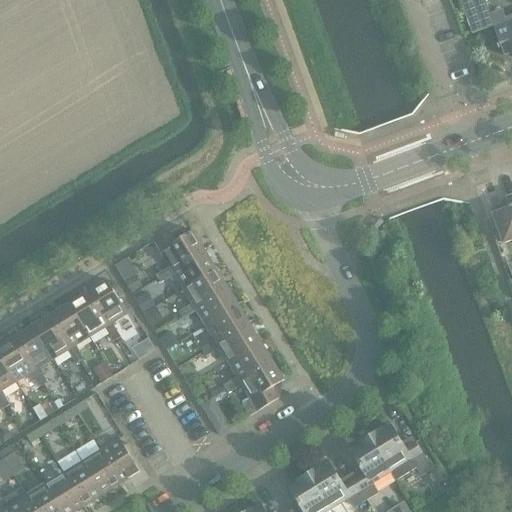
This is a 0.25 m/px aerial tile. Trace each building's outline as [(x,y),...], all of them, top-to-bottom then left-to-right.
[(511,15),(505,18),(502,10),(490,14),(485,0),(459,0),(472,34),(493,26),(505,56),(511,53),(511,15)] [(511,194),(505,197),(507,204),(491,210),(504,243),(511,240),(511,194)] [(163,271),(168,279),(175,275),(172,271),(205,251),(193,231),(176,242),(169,232),(154,242),(170,267),(163,271)] [(172,271),(175,275),(184,289),(216,269),(205,251),(172,271)] [(216,269),(184,289),(192,304),(186,308),(190,316),(197,311),(195,308),(227,288),(216,269)] [(168,279),(163,271),(156,276),(161,283),(168,279)] [(136,277),(126,283),(131,293),(132,294),(142,287),(136,277)] [(109,326),(112,323),(128,314),(108,281),(89,293),(109,326)] [(195,308),(197,311),(206,326),(239,306),(227,288),(195,308)] [(70,304),(90,337),(105,328),(109,335),(116,330),(112,323),(109,326),(89,293),(70,304)] [(146,293),(136,300),(144,313),(154,306),(146,293)] [(72,348),(76,346),(90,337),(70,304),(52,316),(72,348)] [(239,306),(206,326),(215,341),(208,345),(213,352),(220,348),(217,345),(250,324),(239,306)] [(155,307),(144,314),(152,327),(163,320),(155,307)] [(190,316),(186,308),(179,312),(183,320),(190,316)] [(33,327),(53,359),(68,351),(72,357),(80,353),(76,346),(72,348),(52,316),(33,327)] [(217,345),(220,348),(229,363),(261,343),(250,324),(217,345)] [(35,371),(39,368),(53,359),(33,327),(15,338),(35,371)] [(116,330),(109,335),(113,342),(121,337),(116,330)] [(170,333),(160,339),(166,350),(177,344),(170,333)] [(0,347),(0,355),(16,382),(31,373),(35,380),(43,375),(39,368),(35,371),(15,338),(0,347)] [(261,343),(229,363),(238,378),(231,382),(236,389),(242,385),(240,381),(273,361),(261,343)] [(213,352),(208,345),(201,349),(206,357),(213,352)] [(80,353),(72,357),(76,364),(84,360),(80,353)] [(0,392),(2,391),(16,382),(0,355),(0,392)] [(240,381),(242,385),(252,401),(243,406),(250,416),(280,397),(274,387),(284,381),(273,361),(240,381)] [(107,366),(96,373),(102,382),(112,376),(113,376),(107,366)] [(43,375),(35,380),(40,387),(47,382),(43,375)] [(236,389),(231,382),(224,386),(220,388),(222,391),(217,394),(220,399),(236,389)] [(199,383),(191,388),(197,397),(205,392),(199,383)] [(6,398),(0,401),(0,405),(3,409),(10,405),(6,398)] [(74,407),(78,414),(89,408),(84,401),(74,407)] [(39,405),(33,409),(40,420),(46,417),(39,405)] [(68,421),(78,414),(74,407),(64,414),(68,421)] [(224,417),(212,424),(219,435),(231,428),(224,417)] [(37,430),(41,437),(52,430),(47,423),(37,430)] [(370,436),(392,472),(397,481),(416,469),(421,477),(433,470),(416,443),(406,449),(390,424),(370,436)] [(41,437),(37,430),(27,436),(31,443),(41,437)] [(2,432),(0,432),(0,438),(3,443),(12,437),(10,433),(2,432)] [(355,480),(367,501),(378,494),(372,484),(392,472),(370,436),(349,449),(365,474),(355,480)] [(101,451),(121,484),(140,472),(120,439),(101,451)] [(0,452),(4,459),(15,453),(11,446),(0,452)] [(82,462),(102,495),(121,484),(101,451),(82,462)] [(308,474),(330,510),(350,498),(356,508),(367,501),(355,480),(344,487),(329,461),(308,474)] [(64,473),(84,507),(102,495),(82,462),(64,473)] [(45,485),(62,511),(75,511),(84,507),(64,473),(45,485)] [(326,511),(330,510),(308,474),(288,486),(304,511),(302,511),(326,511)] [(441,481),(440,486),(444,493),(452,487),(447,478),(441,481)] [(27,496),(36,511),(62,511),(45,485),(27,496)] [(9,507),(11,511),(36,511),(27,496),(9,507)] [(246,511),(265,511),(260,503),(246,511)]
